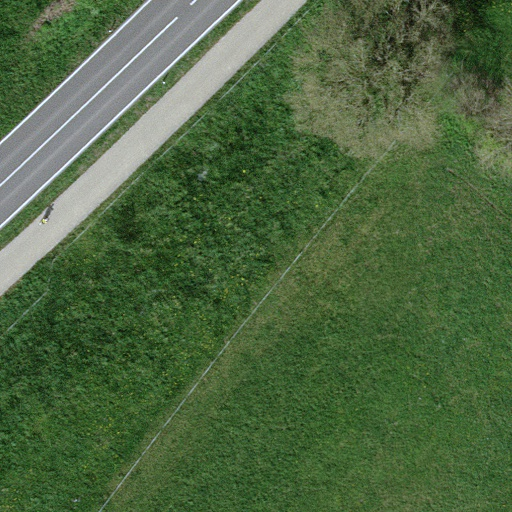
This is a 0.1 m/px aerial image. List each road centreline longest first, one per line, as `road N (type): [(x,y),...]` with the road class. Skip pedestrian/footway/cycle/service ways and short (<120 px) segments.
road 1 (track): [(0,270),(280,0)]
road 2 (primary): [(0,186),(194,0)]
